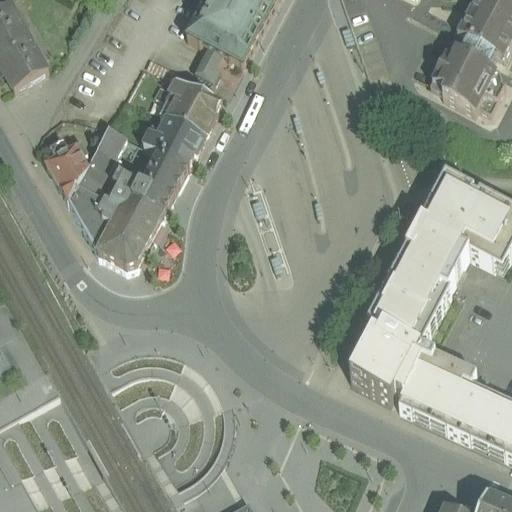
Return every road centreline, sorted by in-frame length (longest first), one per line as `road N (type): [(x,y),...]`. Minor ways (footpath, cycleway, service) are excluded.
road 1 (residential): [(205,304),(230,350),(267,382),(511,495)]
road 2 (residential): [(310,0),(212,202),(201,257),(205,304)]
road 3 (residential): [(0,144),(88,296),(138,315),(205,304)]
